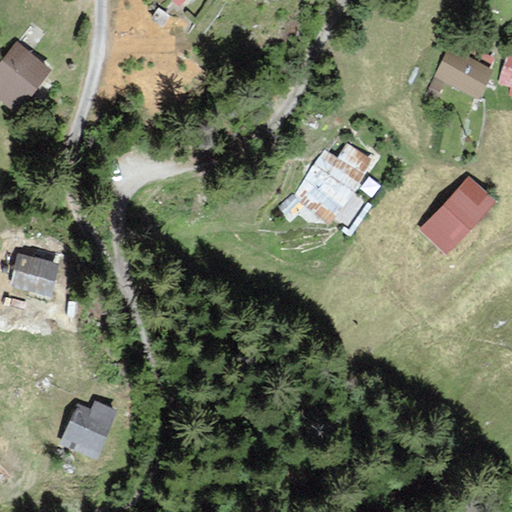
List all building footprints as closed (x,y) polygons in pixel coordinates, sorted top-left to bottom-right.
[(455,54),(444,47),(420,93),(428,96),(435,82),(466,98),(486,59),(460,45),(455,54)] [(43,73),(11,47),(0,59),(0,107),(8,114),(43,73)] [(511,52),(505,50),(490,92),(511,99),(511,52)] [(365,164),(339,146),(329,161),(316,152),(290,190),(329,216),(365,164)] [(478,214),(455,187),(417,219),(440,246),(478,214)] [(56,265),(21,257),(14,285),(50,293),(56,265)] [(96,423),(61,408),(44,445),(79,461),(96,423)]
